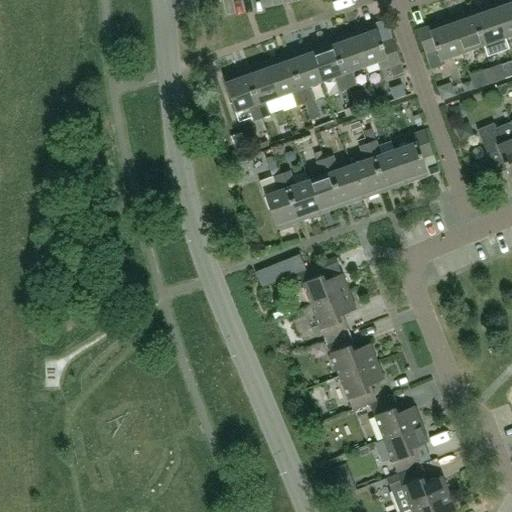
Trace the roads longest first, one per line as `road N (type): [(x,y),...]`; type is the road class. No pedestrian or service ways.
road 1 (unclassified): [(309,511),(207,271),(179,161),(163,0)]
road 2 (residential): [(511,484),(482,418),(456,395),(403,261),(475,232)]
road 3 (residential): [(475,232),(392,0)]
